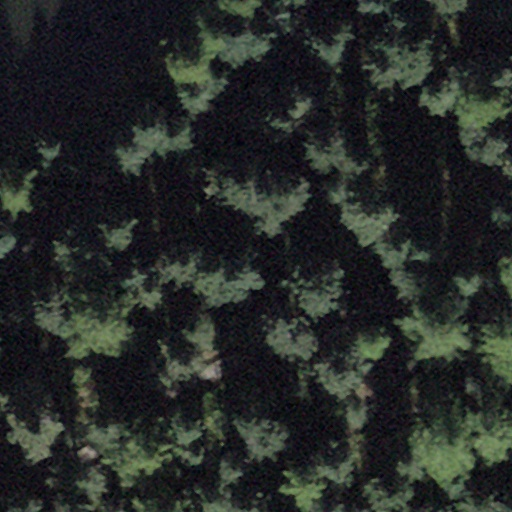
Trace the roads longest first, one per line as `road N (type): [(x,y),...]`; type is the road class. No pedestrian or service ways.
road 1 (track): [(0,456),(78,460),(309,328),(451,315),(355,427),(511,385)]
road 2 (track): [(339,0),(309,37),(172,127),(0,268)]
